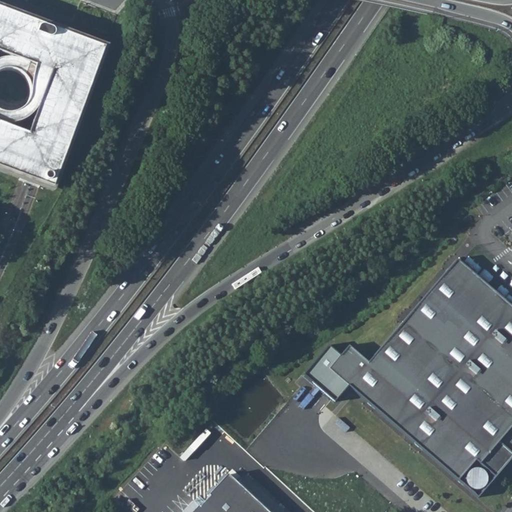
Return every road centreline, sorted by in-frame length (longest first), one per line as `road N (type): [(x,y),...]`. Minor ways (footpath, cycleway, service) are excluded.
road 1 (trunk): [(338,0),(136,278),(0,442)]
road 2 (trunk): [(68,410),(93,404),(187,311),(511,100)]
road 3 (trunk): [(68,410),(375,0)]
road 4 (trunk): [(163,0),(173,31),(162,82),(67,300),(0,420)]
road 5 (unclassified): [(409,511),(295,414)]
